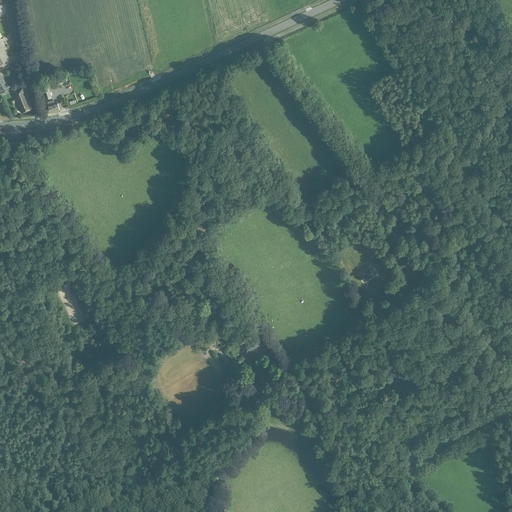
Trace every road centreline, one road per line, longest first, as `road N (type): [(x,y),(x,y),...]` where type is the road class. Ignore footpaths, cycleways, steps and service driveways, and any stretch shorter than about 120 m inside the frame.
road 1 (unclassified): [(210,511),(225,457),(260,417),(263,399),(209,338),(72,246),(15,149)]
road 2 (secondary): [(14,125),(100,107),(337,0)]
road 3 (track): [(371,178),(398,213),(429,235),(436,264),(511,364)]
road 4 (track): [(287,363),(338,339),(386,277),(433,258)]
road 5 (unclassified): [(362,511),(440,442),(511,403)]
road 6 (track): [(265,33),(371,178)]
